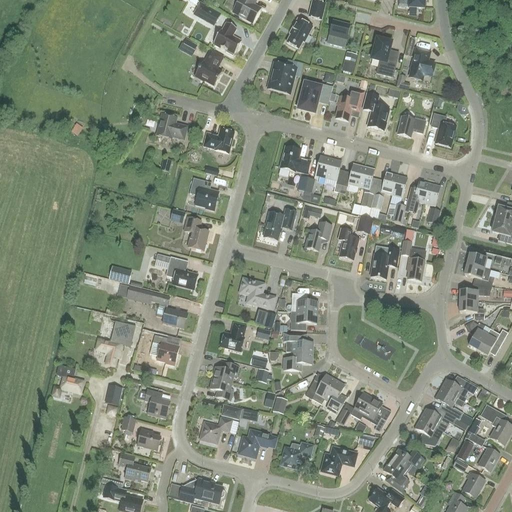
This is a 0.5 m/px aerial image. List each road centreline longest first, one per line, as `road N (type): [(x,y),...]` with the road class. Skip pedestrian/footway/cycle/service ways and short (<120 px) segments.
road 1 (unclassified): [(468,176),(256,123)]
road 2 (unclassified): [(226,250),(183,407),(185,451)]
road 3 (unclassified): [(255,480),(344,495),(410,404)]
road 4 (unclassified): [(468,176),(477,111),(444,38)]
road 5 (unclassified): [(410,404),(334,355),(336,301)]
road 6 (unclassified): [(336,301),(338,280),(226,250)]
road 7 (unclassified): [(439,305),(468,176)]
road 8 (unclassified): [(289,0),(223,114)]
road 9 (unclassified): [(226,250),(256,123)]
road 10 (track): [(72,511),(99,405),(94,386)]
